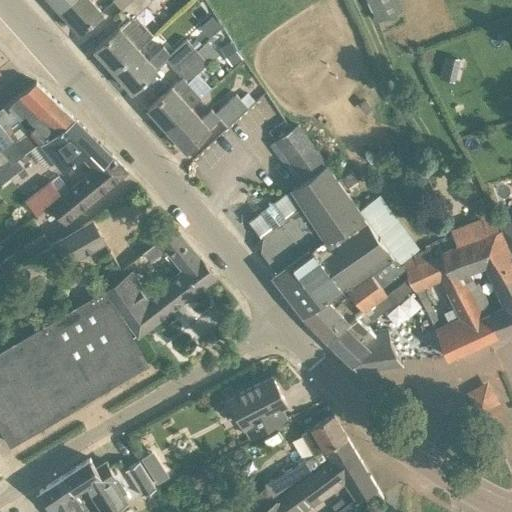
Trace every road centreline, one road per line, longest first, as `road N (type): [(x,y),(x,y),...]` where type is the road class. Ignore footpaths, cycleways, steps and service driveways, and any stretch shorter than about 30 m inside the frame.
road 1 (tertiary): [(280,321),(115,117),(7,0)]
road 2 (residential): [(280,321),(36,469),(0,501)]
road 3 (tertiary): [(510,511),(407,456),(280,321)]
